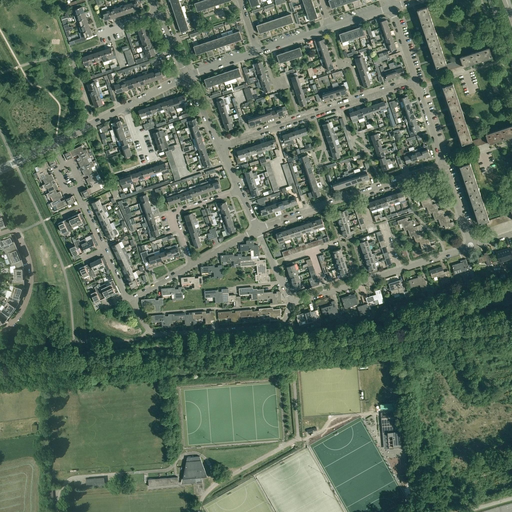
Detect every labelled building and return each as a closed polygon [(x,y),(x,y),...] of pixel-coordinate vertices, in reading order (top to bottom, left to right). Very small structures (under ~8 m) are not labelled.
[(206,0),(203,0),(200,1),(203,9),(209,8),(206,0)] [(332,9),(337,7),(335,0),(329,0),(332,9)] [(137,1),(131,3),(134,11),(139,9),(142,8),(140,1),(137,2),(137,1)] [(173,9),(181,7),(180,1),(171,4),(173,9)] [(203,9),(200,1),(194,3),(197,11),(203,9)] [(304,3),(306,9),(314,6),(312,1),(304,3)] [(134,11),(131,3),(125,5),(128,13),(134,11)] [(75,10),(77,15),(84,13),(82,7),(80,8),(79,4),(71,7),(73,10),(75,10)] [(120,7),(122,15),(128,13),(125,5),(123,6),(122,5),(120,6),(120,7)] [(306,9),(308,15),(316,12),(314,6),(306,9)] [(427,6),(417,9),(422,24),(432,21),(427,6)] [(114,9),(117,17),(122,15),(120,7),(114,9)] [(173,9),(175,15),(183,12),(181,7),(173,9)] [(105,21),(111,19),(108,11),(107,8),(102,10),(105,21)] [(114,9),(108,11),(111,19),(117,17),(114,9)] [(185,12),(183,12),(175,15),(177,21),(185,18),(187,17),(185,12)] [(316,12),(308,15),(309,21),(318,18),(316,12)] [(86,18),(84,13),(77,15),(74,16),(76,22),(79,21),(86,18)] [(285,16),(288,24),(294,22),(291,14),(285,16)] [(285,16),(279,18),(282,26),(288,24),(285,16)] [(88,24),(86,18),(79,21),(80,27),(88,24)] [(185,18),(177,21),(179,27),(187,24),(185,18)] [(279,18),(274,20),(277,28),(282,26),(279,18)] [(262,23),(265,32),(271,30),(268,21),(267,19),(262,21),(262,23)] [(268,21),(271,30),(277,28),(274,20),(268,21)] [(437,35),(432,21),(422,24),(427,39),(437,35)] [(265,32),(262,23),(257,25),(259,34),(265,32)] [(82,32),(90,30),(88,24),(80,27),(82,32)] [(187,24),(179,27),(181,32),(189,30),(187,24)] [(239,31),(233,33),(236,41),(242,39),(240,33),(243,32),(241,25),(238,26),(239,31)] [(138,28),(140,34),(147,31),(145,26),(138,28)] [(362,26),(357,28),(359,37),(365,35),(362,26)] [(384,34),(390,31),(388,26),(382,28),(380,29),(382,34),(384,34)] [(351,30),(354,39),(359,37),(357,28),(351,30)] [(92,35),(90,30),(82,32),(79,33),(81,38),(74,41),(69,42),(70,45),(81,42),(86,40),(86,38),(92,35)] [(351,30),(345,32),(348,40),(354,39),(351,30)] [(147,31),(140,34),(142,40),(149,37),(147,31)] [(386,39),(392,37),(390,31),(384,34),(382,34),(381,35),(383,40),(386,39)] [(348,40),(345,32),(339,34),(342,42),(348,40)] [(228,35),(231,43),(236,41),(233,33),(228,35)] [(228,35),(222,37),(225,45),(231,43),(228,35)] [(441,50),(437,35),(427,39),(431,53),(441,50)] [(142,40),(144,46),(151,43),(149,37),(142,40)] [(219,47),(225,45),(222,37),(216,39),(219,47)] [(394,43),(392,37),(386,39),(387,42),(384,43),(385,46),(394,43)] [(216,39),(211,41),(214,49),(219,47),(216,39)] [(320,47),(326,45),(324,39),(318,41),(319,45),(320,47)] [(205,43),(208,51),(214,49),(211,41),(205,43)] [(144,46),(141,46),(143,52),(145,51),(153,49),(151,43),(144,46)] [(205,43),(199,44),(202,53),(208,51),(205,43)] [(202,53),(199,44),(193,46),(196,55),(202,53)] [(320,53),(328,51),(326,45),(320,47),(321,50),(318,51),(319,54),(320,53)] [(294,49),(297,58),(303,56),(300,47),(294,49)] [(111,48),(105,50),(109,60),(112,59),(111,56),(113,55),(111,48)] [(474,53),(477,63),(492,58),(489,48),(474,53)] [(155,54),(153,49),(145,51),(143,52),(142,52),(144,58),(155,54)] [(294,49),(288,51),(291,59),(297,58),(294,49)] [(99,52),(102,59),(103,62),(109,60),(105,50),(99,52)] [(443,65),(446,64),(441,50),(431,53),(436,67),(443,65)] [(291,59),(288,51),(283,53),(285,61),(291,59)] [(96,61),(102,59),(99,52),(94,54),(96,61)] [(285,61),(283,53),(277,55),(280,63),(285,61)] [(460,57),(460,59),(462,65),(463,67),(477,63),(474,53),(460,57)] [(94,54),(88,56),(91,63),(96,61),(94,54)] [(355,59),(357,64),(366,62),(365,59),(364,60),(363,56),(361,57),(361,54),(355,56),(355,59)] [(85,65),(91,63),(88,56),(82,58),(85,65)] [(324,59),(325,61),(321,62),(322,65),(326,64),(332,62),(330,56),(324,59)] [(254,71),(263,67),(261,62),(255,64),(252,65),(253,68),(251,69),(252,71),(254,71)] [(368,67),(366,62),(357,64),(359,70),(368,67)] [(393,78),(390,69),(384,70),(383,66),(380,67),(383,78),(386,77),(387,80),(393,78)] [(265,73),(263,67),(254,71),(256,76),(265,73)] [(368,67),(359,70),(361,76),(367,74),(366,71),(368,70),(368,67)] [(399,76),(396,69),(396,67),(390,69),(393,78),(399,76)] [(233,70),(236,78),(242,76),(239,68),(233,70)] [(402,68),(396,69),(399,76),(404,74),(402,68)] [(154,72),(157,79),(163,77),(165,76),(163,70),(161,71),(160,70),(154,72)] [(233,70),(227,71),(230,80),(236,78),(233,70)] [(222,73),(224,82),(230,80),(227,71),(222,73)] [(157,79),(154,72),(149,74),(151,81),(157,79)] [(222,73),(216,75),(219,84),(224,82),(222,73)] [(267,79),(265,73),(256,76),(257,79),(258,82),(267,79)] [(151,81),(149,74),(143,76),(146,83),(151,81)] [(293,83),(304,80),(303,77),(298,79),(297,75),(295,76),(294,74),(290,75),(293,83)] [(216,75),(210,77),(213,85),(219,84),(216,75)] [(146,83),(143,76),(137,78),(140,85),(146,83)] [(213,85),(210,77),(204,79),(207,87),(213,85)] [(140,85),(137,78),(132,80),(134,87),(140,85)] [(90,90),(97,88),(95,83),(97,82),(96,79),(89,81),(90,84),(88,84),(90,90)] [(260,87),(263,87),(269,85),(267,79),(258,82),(260,87)] [(132,80),(126,81),(129,89),(134,87),(132,80)] [(304,80),(293,83),(295,89),(301,87),(300,84),(305,83),(304,80)] [(129,89),(126,81),(120,83),(123,91),(125,90),(125,91),(126,91),(128,91),(129,90),(128,89),(129,89)] [(340,88),(342,95),(347,93),(346,89),(348,88),(346,82),(344,83),(344,84),(339,86),(340,88)] [(123,91),(120,83),(115,85),(117,93),(123,91)] [(442,87),(447,101),(457,98),(453,83),(442,87)] [(336,86),(337,89),(334,90),(336,97),(342,95),(340,88),(339,86),(339,85),(336,86)] [(90,90),(92,96),(99,93),(97,88),(90,90)] [(334,90),(328,92),(330,99),(336,97),(334,90)] [(328,92),(322,94),(322,93),(320,94),(321,98),(323,97),(325,101),(330,99),(328,92)] [(92,96),(94,102),(101,99),(99,93),(92,96)] [(401,98),(402,102),(400,102),(401,105),(410,102),(408,96),(407,96),(407,94),(404,95),(404,97),(401,98)] [(178,97),(182,107),(185,106),(184,102),(186,101),(184,95),(178,97)] [(219,107),(225,105),(228,104),(226,97),(224,98),(224,96),(216,98),(217,101),(219,107)] [(182,107),(178,97),(173,99),(175,105),(176,109),(179,108),(182,107)] [(310,97),(305,98),(299,100),(301,106),(307,104),(306,101),(311,100),(310,97)] [(447,101),(452,116),(462,112),(457,98),(447,101)] [(164,109),(167,108),(168,111),(170,110),(167,101),(161,103),(164,109)] [(386,108),(385,104),(384,101),(378,103),(380,110),(382,113),(384,112),(384,110),(387,109),(386,108)] [(276,107),(277,109),(279,116),(285,114),(282,107),(280,108),(279,106),(276,107)] [(371,118),(367,107),(361,109),(363,116),(366,115),(368,119),(371,118)] [(390,108),(387,109),(389,115),(388,116),(391,127),(395,126),(390,108)] [(407,116),(414,114),(412,108),(405,110),(407,115),(407,116)] [(277,109),(271,111),(273,118),(279,116),(277,109)] [(355,111),(358,117),(358,120),(364,118),(364,117),(363,116),(361,109),(355,111)] [(271,111),(265,113),(267,120),(273,118),(271,111)] [(462,112),(452,116),(457,130),(467,127),(462,112)] [(267,120),(265,113),(259,115),(262,122),(267,120)] [(415,119),(414,114),(407,116),(407,115),(404,116),(407,123),(415,119)] [(259,115),(254,117),(256,124),(262,122),(259,115)] [(193,119),(192,116),(181,120),(182,124),(186,122),(188,126),(197,123),(196,119),(193,119)] [(225,124),(231,122),(233,121),(231,116),(229,116),(223,118),(225,124)] [(250,126),(256,124),(254,117),(248,119),(250,126)] [(323,125),(325,130),(331,128),(328,120),(325,121),(325,124),(323,125)] [(114,123),(115,126),(112,127),(113,130),(122,126),(120,121),(114,123)] [(186,131),(189,130),(190,134),(200,130),(197,123),(188,126),(188,128),(185,129),(186,131)] [(511,125),(500,130),(503,140),(511,136),(511,125)] [(124,132),(122,126),(113,130),(115,135),(124,132)] [(469,142),(472,141),(467,127),(457,130),(462,144),(469,142)] [(333,128),(331,128),(325,130),(327,136),(333,134),(335,133),(333,128)] [(155,139),(162,137),(165,136),(163,130),(160,131),(153,133),(155,139)] [(192,140),(195,139),(202,136),(200,130),(190,134),(192,140)] [(303,139),(302,136),(300,130),(294,132),(296,138),(299,137),(300,140),(303,139)] [(489,144),(503,140),(500,130),(486,134),(486,136),(488,142),(489,144)] [(117,141),(120,140),(126,138),(124,132),(115,135),(117,141)] [(292,144),(288,133),(283,135),(285,144),(288,143),(289,144),(292,144)] [(155,139),(157,144),(164,142),(167,141),(165,136),(162,137),(155,139)] [(276,139),(273,140),(267,142),(269,148),(270,150),(272,149),(271,148),(275,147),(274,144),(277,143),(276,139)] [(164,142),(157,144),(159,150),(169,147),(168,144),(170,143),(169,140),(167,141),(164,142)] [(199,149),(205,147),(203,142),(197,144),(198,147),(195,148),(196,150),(199,149)] [(270,150),(269,148),(267,142),(261,144),(263,150),(267,149),(267,151),(270,150)] [(120,153),(124,151),(130,149),(128,143),(122,146),(123,149),(119,150),(120,153)] [(249,147),(252,154),(257,152),(255,145),(249,147)] [(79,157),(88,153),(86,149),(84,150),(81,146),(72,150),(75,156),(78,155),(79,157)] [(422,151),(424,158),(430,156),(427,149),(428,148),(427,146),(421,148),(422,151)] [(249,158),(248,155),(252,154),(249,147),(243,149),(246,156),(246,159),(249,158)] [(418,159),(424,158),(422,151),(421,148),(415,150),(416,153),(418,159)] [(246,156),(243,149),(237,151),(238,154),(235,155),(238,163),(241,162),(240,158),(246,156)] [(403,161),(406,160),(407,163),(412,161),(410,155),(409,151),(403,153),(402,149),(399,150),(401,156),(403,161)] [(75,156),(72,150),(68,152),(67,151),(67,153),(63,154),(66,160),(75,156)] [(388,152),(387,150),(377,153),(379,159),(385,157),(384,153),(388,152)] [(410,155),(412,161),(418,159),(416,153),(415,150),(409,151),(410,155)] [(88,153),(79,157),(81,160),(78,162),(81,168),(84,166),(89,163),(87,159),(90,157),(88,153)] [(199,159),(200,162),(209,159),(207,153),(201,155),(202,158),(199,159)] [(303,162),(309,161),(307,155),(304,156),(303,154),(298,155),(299,158),(301,157),(303,162)] [(46,162),(49,168),(58,164),(55,158),(52,159),(51,159),(50,160),(46,162)] [(209,159),(200,162),(200,164),(204,163),(205,167),(207,166),(208,168),(211,167),(211,165),(210,162),(209,159)] [(303,169),(311,166),(309,161),(303,162),(304,166),(302,167),(303,169)] [(391,164),(390,161),(381,165),(383,170),(389,168),(388,165),(391,164)] [(49,168),(46,162),(37,166),(39,171),(36,172),(38,176),(47,172),(46,169),(49,168)] [(92,162),(89,163),(84,166),(85,169),(82,170),(85,176),(88,175),(94,172),(92,167),(94,166),(92,162)] [(460,166),(465,180),(475,177),(470,163),(460,166)] [(311,166),(303,169),(304,175),(313,172),(311,166)] [(366,169),(360,171),(363,181),(369,179),(366,169)] [(94,172),(88,175),(89,178),(86,179),(89,185),(92,184),(98,180),(96,176),(99,175),(96,170),(94,172)] [(245,172),(247,179),(257,175),(256,172),(253,173),(252,170),(245,172)] [(50,171),(47,172),(38,176),(40,181),(43,179),(45,184),(52,181),(54,180),(52,174),(49,175),(47,172),(50,171)] [(355,173),(355,175),(358,183),(363,181),(360,171),(355,173)] [(315,178),(313,172),(304,175),(306,181),(309,180),(315,178)] [(343,177),(344,180),(346,187),(352,185),(350,178),(349,177),(349,176),(349,175),(345,176),(345,174),(343,175),(343,177)] [(257,175),(247,179),(249,184),(256,182),(255,180),(258,178),(257,176),(257,175)] [(352,185),(358,183),(355,175),(349,176),(349,177),(350,178),(352,185)] [(122,185),(123,189),(126,188),(129,187),(125,177),(119,179),(122,185)] [(212,180),(215,189),(221,187),(218,181),(220,180),(219,177),(212,180)] [(338,182),(341,189),(346,187),(344,180),(343,177),(340,178),(339,177),(337,178),(338,182)] [(469,195),(479,191),(475,177),(465,180),(469,195)] [(101,179),(98,180),(92,184),(93,186),(90,188),(93,194),(102,189),(100,185),(103,183),(101,179)] [(206,182),(209,191),(215,189),(212,180),(206,182)] [(52,181),(45,184),(42,185),(44,189),(47,188),(49,192),(56,190),(58,189),(56,183),(53,184),(52,181)] [(201,186),(204,193),(209,191),(206,182),(200,184),(201,186)] [(257,186),(256,182),(249,184),(251,190),(260,187),(259,185),(257,186)] [(341,189),(338,182),(333,184),(335,191),(341,189)] [(190,190),(192,197),(198,195),(196,188),(195,185),(192,186),(193,189),(190,190)] [(196,188),(198,195),(204,193),(201,186),(196,188)] [(261,187),(260,187),(251,190),(253,196),(260,194),(259,191),(262,190),(261,187)] [(89,196),(93,194),(90,188),(81,192),(84,198),(87,196),(88,197),(89,196)] [(184,190),(187,199),(192,197),(190,190),(187,191),(186,189),(184,190)] [(56,190),(49,192),(46,194),(49,198),(51,197),(54,201),(60,199),(63,197),(60,191),(57,193),(56,190)] [(178,193),(181,201),(187,199),(184,190),(181,191),(181,192),(178,193)] [(403,191),(397,193),(400,201),(405,199),(403,191)] [(469,195),(474,209),(484,206),(479,191),(469,195)] [(175,203),(172,194),(172,193),(169,194),(170,195),(167,196),(170,205),(175,203)] [(172,194),(175,203),(181,201),(178,193),(175,193),(172,194)] [(400,201),(397,193),(391,195),(394,203),(400,201)] [(288,195),(290,199),(292,206),(298,204),(296,197),(292,198),(291,195),(288,195)] [(394,203),(391,195),(386,197),(388,205),(389,208),(392,207),(391,204),(394,203)] [(422,204),(431,201),(430,198),(427,199),(425,195),(416,198),(417,202),(421,201),(422,204)] [(64,200),(67,206),(71,204),(72,204),(72,203),(76,202),(73,196),(64,200)] [(388,205),(386,197),(380,199),(383,207),(388,205)] [(58,210),(67,206),(64,200),(61,201),(60,199),(54,201),(51,202),(53,207),(56,205),(58,210)] [(292,206),(290,199),(284,201),(286,208),(292,206)] [(374,201),(377,209),(383,207),(380,199),(374,201)] [(95,209),(102,206),(99,200),(92,203),(95,209)] [(150,206),(148,200),(142,202),(139,203),(141,209),(150,206)] [(284,201),(278,203),(280,210),(286,208),(284,201)] [(368,203),(371,211),(377,209),(374,201),(368,203)] [(431,201),(422,204),(423,208),(427,207),(428,210),(437,207),(436,204),(433,205),(431,201)] [(226,202),(220,204),(219,203),(216,204),(218,211),(221,210),(228,208),(226,202)] [(278,203),(272,205),(274,212),(280,210),(278,203)] [(102,206),(95,209),(98,215),(104,212),(107,210),(104,204),(102,206)] [(262,205),(263,208),(260,209),(262,216),(268,214),(266,207),(265,204),(262,205)] [(479,224),(486,221),(488,220),(489,220),(484,206),(474,209),(479,224)] [(432,213),(434,216),(443,213),(442,210),(438,211),(437,207),(428,210),(429,214),(432,213)] [(220,217),(230,213),(228,208),(221,210),(222,213),(219,214),(220,217)] [(336,214),(338,219),(346,217),(344,211),(336,214)] [(81,212),(79,214),(74,216),(78,225),(79,227),(84,225),(86,223),(81,212)] [(98,215),(100,221),(107,218),(104,212),(98,215)] [(152,212),(146,214),(144,215),(146,220),(154,217),(152,212)] [(193,213),(191,214),(185,216),(187,222),(196,218),(195,216),(194,216),(193,213)] [(438,219),(439,222),(449,219),(448,216),(444,217),(443,213),(434,216),(435,220),(438,219)] [(78,225),(74,216),(73,216),(66,220),(71,231),(74,229),(73,227),(78,225)] [(147,226),(150,225),(156,223),(154,217),(146,220),(145,221),(147,226)] [(338,219),(340,225),(348,223),(350,222),(349,219),(347,220),(346,217),(338,219)] [(100,221),(102,225),(103,227),(104,227),(110,224),(107,218),(100,221)] [(196,218),(187,222),(188,227),(195,225),(194,222),(197,221),(196,218)] [(316,220),(319,228),(324,226),(322,218),(316,220)] [(402,224),(403,227),(412,224),(411,220),(408,221),(407,218),(397,221),(399,225),(402,224)] [(224,228),(234,225),(232,219),(225,221),(226,224),(223,225),(224,228)] [(449,219),(439,222),(441,226),(444,225),(445,228),(455,225),(453,222),(450,223),(449,219)] [(71,231),(66,220),(59,223),(58,223),(57,224),(58,227),(60,226),(64,235),(65,235),(67,235),(68,234),(69,232),(71,231)] [(319,228),(316,220),(310,222),(313,230),(319,228)] [(306,224),(304,224),(307,232),(308,235),(311,234),(310,231),(313,230),(310,222),(309,221),(307,222),(306,224)] [(158,229),(156,223),(150,225),(147,226),(148,230),(149,232),(158,229)] [(301,234),(307,232),(304,224),(303,223),(301,224),(301,225),(299,226),(301,234)] [(350,228),(348,223),(340,225),(342,231),(350,228)] [(110,224),(104,227),(103,227),(106,233),(113,230),(110,224)] [(198,224),(195,225),(188,227),(190,233),(200,230),(198,224)] [(408,230),(409,233),(418,230),(417,226),(414,227),(412,224),(403,227),(404,231),(408,230)] [(230,234),(229,233),(236,231),(234,225),(224,228),(226,235),(230,234)] [(293,228),(296,236),(301,234),(299,226),(293,228)] [(287,230),(290,238),(296,236),(293,228),(287,230)] [(350,228),(342,231),(344,237),(351,234),(355,233),(354,230),(351,231),(350,228)] [(106,233),(108,237),(109,239),(116,236),(113,230),(106,233)] [(200,230),(190,233),(192,239),(199,237),(198,234),(201,233),(200,230)] [(287,230),(282,232),(284,240),(285,242),(291,240),(290,238),(287,230)] [(414,236),(415,239),(424,236),(423,232),(419,233),(418,230),(409,233),(410,237),(414,236)] [(285,242),(284,240),(282,232),(276,234),(280,244),(285,242)] [(96,247),(93,242),(96,240),(93,234),(90,235),(92,238),(88,239),(89,241),(87,242),(90,250),(96,247)] [(4,250),(14,245),(15,245),(11,236),(10,235),(7,236),(8,237),(0,241),(0,244),(1,246),(2,246),(4,250)] [(419,242),(421,245),(428,243),(430,242),(429,238),(428,239),(425,240),(424,236),(415,239),(416,243),(419,242)] [(199,237),(192,239),(194,245),(195,248),(202,246),(201,242),(199,237)] [(85,252),(90,250),(87,242),(85,238),(80,241),(79,239),(76,240),(80,248),(83,247),(85,252)] [(75,257),(80,255),(77,249),(80,248),(76,240),(74,242),(75,246),(69,249),(72,254),(73,258),(75,257)] [(254,250),(254,256),(242,257),(242,260),(251,259),(259,259),(259,256),(258,245),(254,246),(253,240),(247,241),(247,244),(240,245),(241,251),(254,250)] [(360,242),(362,248),(370,245),(375,244),(374,241),(369,243),(368,240),(360,242)] [(112,246),(115,252),(122,248),(119,242),(112,246)] [(430,242),(428,243),(421,245),(422,249),(425,248),(427,251),(428,251),(436,248),(435,244),(431,245),(430,242)] [(10,258),(19,254),(15,245),(14,245),(4,250),(6,254),(8,259),(10,258)] [(371,251),(370,245),(362,248),(364,254),(371,251)] [(180,256),(179,253),(182,252),(180,248),(178,248),(177,247),(172,249),(174,256),(176,255),(177,257),(180,256)] [(115,252),(118,258),(125,255),(122,248),(115,252)] [(500,262),(504,260),(511,258),(509,248),(504,250),(504,251),(497,253),(497,252),(500,262)] [(333,251),(335,257),(343,254),(341,249),(333,251)] [(157,262),(155,255),(154,252),(148,254),(147,251),(141,253),(144,263),(149,261),(149,264),(151,263),(151,264),(157,262)] [(366,259),(373,257),(376,256),(375,253),(372,254),(371,251),(364,254),(366,259)] [(492,264),(491,263),(488,252),(484,253),(485,255),(480,257),(480,256),(479,257),(477,258),(478,263),(486,261),(488,265),(492,264)] [(118,258),(119,260),(120,264),(127,261),(130,259),(128,253),(125,255),(118,258)] [(22,264),(23,264),(19,254),(10,258),(8,259),(11,266),(15,265),(22,264)] [(242,260),(242,257),(241,254),(238,254),(238,256),(234,256),(234,254),(221,255),(221,262),(234,261),(234,265),(232,266),(232,267),(242,266),(242,260)] [(344,260),(343,254),(335,257),(337,263),(344,260)] [(367,265),(375,263),(378,262),(377,258),(374,259),(373,257),(366,259),(365,260),(364,260),(365,262),(366,263),(367,263),(367,265)] [(101,258),(96,261),(99,269),(100,270),(105,267),(101,258)] [(130,259),(127,261),(120,264),(123,270),(130,266),(132,265),(130,259)] [(471,277),(466,259),(461,261),(461,263),(452,265),(454,273),(461,270),(464,279),(465,283),(473,280),(471,277)] [(346,266),(344,260),(337,263),(339,269),(346,266)] [(99,269),(96,261),(88,264),(90,270),(93,275),(93,277),(96,276),(94,272),(98,271),(100,270),(99,269)] [(368,269),(368,268),(369,271),(380,268),(379,265),(376,266),(375,263),(367,265),(366,266),(367,268),(368,269)] [(13,269),(13,274),(23,274),(23,264),(22,264),(15,265),(15,269),(13,269)] [(289,273),(297,270),(295,264),(287,267),(289,273)] [(201,273),(214,272),(215,277),(212,277),(212,278),(223,277),(222,265),(218,265),(218,267),(214,267),(214,266),(201,266),(201,273)] [(258,275),(256,275),(256,281),(258,281),(259,283),(270,282),(269,269),(266,270),(266,265),(257,265),(258,275)] [(93,275),(90,270),(87,271),(85,266),(80,268),(79,268),(80,268),(78,269),(83,278),(89,275),(90,277),(93,275)] [(123,270),(124,272),(126,276),(133,273),(130,266),(123,270)] [(348,272),(346,266),(339,269),(337,269),(338,272),(339,271),(340,274),(348,272)] [(442,267),(430,270),(432,277),(437,275),(438,277),(440,276),(442,283),(447,282),(448,283),(451,282),(449,277),(446,278),(442,267)] [(299,276),(297,270),(289,273),(291,278),(299,276)] [(136,279),(133,273),(126,276),(129,282),(136,279)] [(23,284),(24,284),(23,274),(24,274),(23,274),(13,274),(14,280),(13,280),(12,283),(23,284)] [(412,279),(409,280),(411,286),(411,287),(420,284),(423,291),(427,290),(423,278),(424,277),(423,277),(422,274),(423,276),(412,279)] [(200,288),(199,284),(203,283),(202,276),(199,276),(199,278),(194,278),(194,277),(181,278),(182,284),(194,283),(195,288),(192,288),(192,289),(200,288)] [(293,284),(301,281),(303,280),(302,278),(300,279),(299,276),(291,278),(290,278),(290,279),(291,281),(291,282),(292,282),(293,284)] [(136,279),(129,282),(132,289),(132,288),(133,287),(134,288),(135,289),(137,288),(137,286),(137,285),(138,285),(139,285),(136,279)] [(405,296),(404,292),(402,287),(400,280),(388,284),(391,291),(391,292),(391,294),(392,294),(392,296),(399,294),(400,297),(405,296)] [(107,286),(111,295),(118,292),(113,281),(110,282),(111,284),(107,286)] [(301,281),(293,284),(292,284),(292,285),(292,287),(293,287),(294,287),(295,290),(302,287),(301,281)] [(13,286),(11,291),(21,294),(24,284),(23,284),(12,283),(12,286),(13,286)] [(98,288),(101,293),(103,299),(111,295),(111,296),(111,295),(107,286),(102,288),(101,286),(99,284),(97,285),(97,286),(98,288)] [(103,299),(101,293),(98,288),(97,286),(94,287),(96,291),(91,293),(94,299),(93,300),(94,303),(95,302),(95,303),(96,303),(96,302),(101,300),(103,299)] [(174,288),(161,289),(162,295),(175,294),(175,299),(172,299),(173,300),(183,299),(182,287),(179,287),(179,289),(174,289),(174,288)] [(257,293),(264,293),(263,289),(257,290),(257,289),(252,289),(252,288),(239,288),(240,295),(252,294),(253,298),(250,299),(250,300),(258,299),(257,293)] [(222,289),(222,292),(218,292),(218,290),(205,291),(205,297),(215,297),(216,301),(216,303),(223,302),(222,293),(229,292),(228,289),(222,289)] [(384,302),(380,289),(375,291),(376,294),(369,296),(368,296),(368,297),(366,298),(367,303),(378,299),(379,304),(384,302)] [(8,299),(17,303),(18,304),(21,294),(11,291),(10,296),(9,296),(8,299)] [(257,293),(258,299),(272,298),(273,303),(271,303),(271,304),(278,304),(278,300),(281,300),(280,291),(277,292),(277,293),(273,294),(272,292),(264,293),(257,293)] [(229,295),(229,292),(222,293),(223,302),(235,301),(236,306),(233,306),(233,307),(241,307),(240,296),(235,297),(235,295),(229,295)] [(344,304),(345,308),(358,304),(355,294),(342,298),(343,303),(343,304),(344,304)] [(155,310),(153,310),(153,311),(160,310),(160,305),(163,305),(163,298),(159,298),(159,300),(155,300),(155,299),(142,300),(142,306),(155,305),(155,310)] [(18,304),(17,303),(8,299),(6,301),(7,302),(4,306),(12,312),(15,308),(18,304)] [(321,308),(323,313),(328,311),(331,319),(339,316),(334,300),(331,301),(332,305),(322,308),(321,308)] [(366,312),(369,320),(372,319),(369,311),(367,304),(364,305),(366,311),(366,312)] [(0,314),(5,320),(6,321),(12,312),(12,313),(12,312),(4,306),(1,311),(0,310),(0,309),(0,314)] [(260,315),(270,314),(270,320),(278,320),(278,316),(281,316),(280,309),(272,310),(272,308),(259,309),(260,311),(260,315)] [(252,310),(239,311),(240,317),(252,316),(252,321),(250,321),(250,322),(257,321),(261,321),(260,315),(260,311),(252,311),(252,310)] [(193,312),(193,319),(205,318),(206,324),(211,323),(211,320),(214,320),(213,311),(210,311),(210,313),(205,313),(205,311),(193,312)] [(240,317),(239,311),(236,311),(236,313),(231,313),(231,311),(218,312),(219,319),(231,318),(232,322),(229,323),(229,324),(240,323),(240,317)] [(306,323),(316,320),(318,319),(316,311),(311,312),(311,311),(310,311),(304,313),(300,314),(301,317),(297,318),(298,322),(305,320),(306,323)] [(172,314),(173,320),(185,319),(185,324),(183,324),(183,326),(190,325),(190,321),(193,321),(193,319),(193,312),(189,313),(189,314),(185,315),(185,313),(172,314)] [(162,321),(162,326),(162,327),(170,327),(170,323),(173,323),(173,320),(172,314),(169,314),(169,316),(164,316),(164,315),(151,316),(152,322),(162,321)] [(343,327),(346,326),(344,319),(341,320),(337,321),(339,328),(343,327)] [(396,428),(395,416),(381,418),(382,433),(387,432),(389,448),(389,449),(394,449),(394,447),(402,446),(400,428),(396,428)] [(207,477),(201,460),(186,461),(183,479),(196,478),(196,483),(202,482),(202,476),(205,476),(206,477),(207,477)] [(86,479),(86,480),(86,488),(105,486),(104,477),(86,479)] [(179,484),(178,477),(148,479),(149,486),(179,484)]
